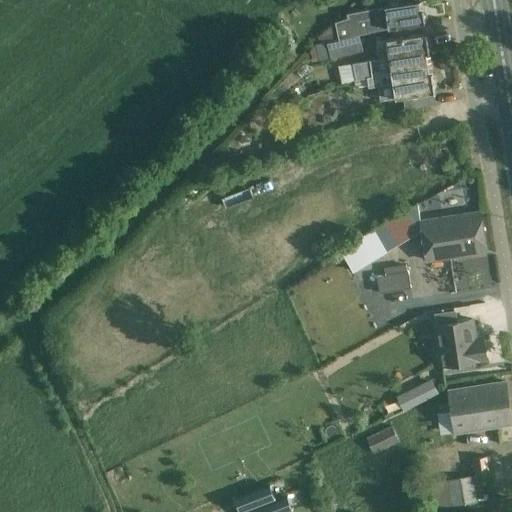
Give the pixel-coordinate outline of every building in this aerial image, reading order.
[(335,21),(339,39),(359,35),(375,31),(390,28),(423,23),(420,2),(387,7),(347,13),(348,17),(335,21)] [(370,61),(354,63),(356,79),(368,78),(373,77),(372,72),(388,70),(431,63),(426,34),(423,34),(393,39),(377,42),(379,58),(370,60),(370,61)] [(363,51),(359,35),(339,39),(327,41),(316,44),(320,60),(331,57),(331,58),(363,51)] [(373,77),(368,78),(369,86),(369,87),(378,85),(381,101),(404,97),(434,92),(436,92),(431,63),(388,70),(372,72),(373,77)] [(426,221),(416,205),(341,250),(355,271),(423,228),(429,261),(488,252),(482,212),(426,221)] [(192,281),(172,290),(176,300),(220,279),(206,251),(183,262),(192,281)] [(412,288),(409,271),(377,276),(380,293),(412,288)] [(484,338),(476,339),(473,320),(436,325),(442,367),(479,361),(487,359),(484,338)] [(405,410),(433,396),(425,381),(398,395),(405,410)] [(456,433),(511,424),(511,418),(506,382),(449,391),(456,433)] [(375,452),(401,440),(393,424),(367,436),(375,452)] [(490,455),(474,457),(478,481),(494,478),(490,455)] [(431,481),(436,508),(480,501),(476,474),(431,481)] [(240,511),(276,498),(271,485),(235,498),(240,511)] [(288,496),(253,509),(253,511),(284,511),(293,509),(288,496)]
